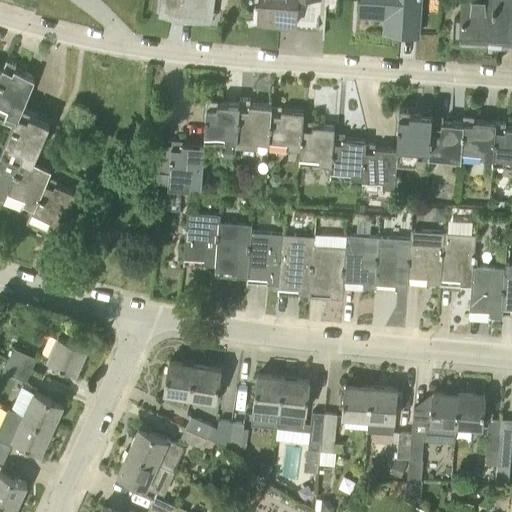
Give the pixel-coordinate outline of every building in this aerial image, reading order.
[(161,0),(160,15),(213,21),(215,0),(161,0)] [(260,0),(259,7),(255,7),(253,22),(268,23),(268,27),(319,30),(320,12),(325,13),(325,0),(260,0)] [(418,34),(420,0),(360,0),(360,16),(401,19),(400,32),(418,34)] [(511,39),(511,0),(462,0),(462,19),(454,18),(453,36),(511,39)] [(0,118),(14,124),(22,107),(26,97),(36,76),(15,67),(17,63),(7,59),(3,68),(0,74),(0,118)] [(270,140),(272,108),(272,104),(250,103),(251,99),(241,98),(240,102),(239,116),(237,138),(237,141),(258,142),(258,139),(270,140)] [(239,116),(240,102),(207,100),(205,139),(226,140),(226,137),(237,138),(239,116)] [(34,158),(40,145),(51,120),(22,107),(14,124),(4,147),(22,155),(23,153),(34,158)] [(301,147),(303,123),(304,111),(272,108),(270,140),(269,148),(290,149),(290,146),(301,147)] [(432,122),(433,116),(433,111),(400,109),(397,147),(399,147),(398,161),(417,162),(418,158),(430,159),(432,122)] [(461,158),(463,122),(443,120),(443,117),(433,116),(432,122),(430,159),(451,161),(451,157),(461,158)] [(493,157),(496,121),(464,118),(463,122),(461,158),(462,158),(462,157),(483,158),(483,156),(493,157)] [(511,126),(506,126),(506,122),(496,121),(493,157),(493,164),(511,165),(511,126)] [(334,137),(334,133),(335,126),(303,123),(301,147),(300,163),(322,164),(322,161),(332,162),(334,137)] [(365,150),(366,147),(367,139),(344,137),(344,134),(334,133),(334,137),(332,162),(333,162),(332,176),(353,178),(354,174),(364,175),(365,150)] [(202,181),(204,146),(183,144),(183,141),(172,140),(169,183),(191,185),(191,180),(202,181)] [(22,155),(4,147),(0,145),(0,189),(5,191),(22,155)] [(234,146),(224,146),(224,156),(234,156),(234,146)] [(396,183),(398,161),(399,147),(397,147),(397,152),(375,151),(375,147),(366,147),(365,150),(364,175),(363,186),(384,187),(385,183),(396,183)] [(33,160),(34,158),(23,153),(22,155),(5,191),(5,192),(4,196),(23,205),(25,200),(34,204),(46,179),(51,168),(33,160)] [(157,171),(156,181),(168,182),(169,172),(157,171)] [(281,178),(279,172),(272,172),(270,177),(273,181),(278,182),(281,178)] [(34,204),(26,222),(46,230),(49,225),(59,229),(64,218),(65,219),(71,205),(77,192),(46,179),(34,204)] [(65,219),(74,223),(80,209),(71,205),(65,219)] [(446,207),(436,207),(436,217),(446,217),(446,207)] [(216,262),(220,222),(220,215),(187,213),(184,264),(206,265),(206,261),(216,262)] [(249,272),(252,230),(251,230),(252,224),(220,222),(216,262),(215,274),(238,275),(238,271),(249,272)] [(284,240),(285,232),(252,230),(249,272),(248,282),(270,283),(270,280),(280,280),(284,240)] [(442,280),(445,232),(413,230),(413,239),(411,282),(432,283),(433,279),(442,280)] [(474,282),(474,264),(476,235),(445,232),(442,280),(442,284),(463,285),(463,282),(474,282)] [(377,284),(380,236),(349,233),(348,246),(346,286),(367,288),(367,284),(377,284)] [(413,239),(380,236),(377,284),(377,288),(398,289),(399,286),(410,286),(411,282),(413,239)] [(316,243),(284,240),(280,280),(279,293),(302,295),(302,290),(312,291),(316,243)] [(346,286),(348,246),(316,243),(312,291),(312,295),(333,297),(334,293),(345,294),(346,286)] [(506,275),(506,267),(474,264),(474,282),(472,315),(493,317),(493,313),(505,314),(505,312),(506,275)] [(77,371),(87,348),(57,335),(47,358),(77,371)] [(8,360),(31,370),(37,357),(14,347),(8,360)] [(26,381),(31,370),(8,360),(3,370),(26,381)] [(190,395),(195,364),(170,360),(165,391),(190,395)] [(195,364),(190,395),(217,399),(222,368),(195,364)] [(277,426),(283,377),(258,373),(252,423),(277,426)] [(320,449),(323,412),(312,411),(311,423),(305,422),(306,410),(308,410),(311,380),(283,377),(277,426),(310,430),(308,448),(307,448),(304,470),(318,471),(320,449)] [(367,415),(370,385),(342,383),(341,413),(367,415)] [(370,385),(367,415),(369,415),(368,431),(393,433),(397,387),(370,385)] [(456,422),(458,392),(432,390),(427,439),(455,441),(456,422)] [(25,415),(53,428),(64,404),(36,391),(25,414),(25,415)] [(456,422),(484,425),(486,395),(458,392),(456,422)] [(25,415),(25,414),(9,407),(0,425),(0,452),(7,456),(14,439),(42,452),(53,428),(25,415)] [(323,412),(320,449),(333,451),(337,414),(323,412)] [(208,437),(214,426),(191,415),(185,427),(208,437)] [(228,446),(232,421),(219,419),(218,427),(214,426),(208,437),(209,437),(228,446)] [(232,421),(228,446),(240,451),(244,423),(232,421)] [(128,450),(170,469),(181,445),(139,427),(128,450)] [(209,437),(208,437),(185,427),(180,438),(203,449),(209,437)] [(408,457),(410,432),(399,431),(397,457),(408,457)] [(407,478),(421,479),(423,458),(422,458),(424,433),(410,432),(408,457),(409,457),(407,478)] [(497,465),(499,442),(486,441),(484,464),(497,465)] [(499,442),(497,465),(510,466),(511,443),(499,442)] [(159,493),(170,469),(128,450),(118,474),(159,493)] [(407,462),(396,456),(389,471),(400,477),(407,462)] [(0,500),(16,508),(27,485),(0,472),(0,500)] [(389,496),(405,498),(407,479),(391,478),(389,496)] [(407,479),(405,498),(404,499),(420,507),(421,500),(421,479),(407,478),(407,479)] [(149,508),(158,511),(175,511),(178,506),(155,495),(149,508)] [(331,511),(331,503),(326,498),(318,497),(317,510),(331,511)] [(0,500),(0,511),(14,511),(16,508),(0,500)]
